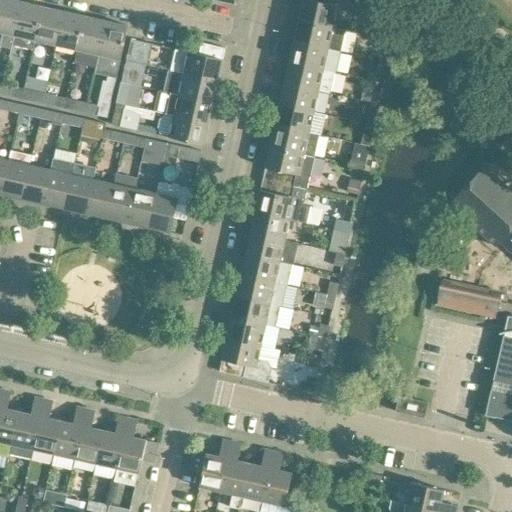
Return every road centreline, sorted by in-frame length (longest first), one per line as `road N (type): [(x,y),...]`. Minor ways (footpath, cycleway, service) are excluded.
road 1 (residential): [(499,511),(491,461),(469,448),(186,386)]
road 2 (residential): [(186,386),(263,33)]
road 3 (residential): [(186,386),(0,345)]
road 4 (residential): [(263,33),(112,0)]
road 5 (residential): [(158,511),(186,386)]
